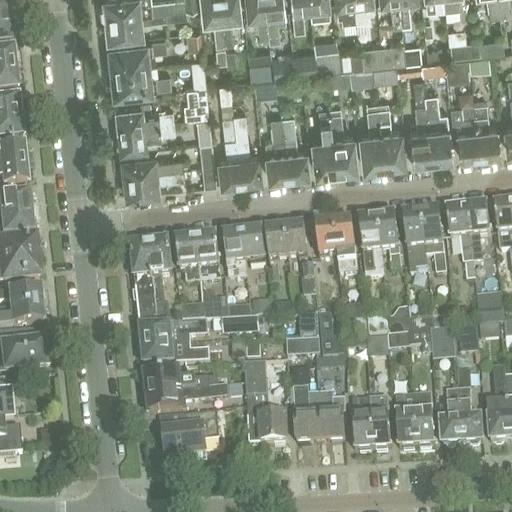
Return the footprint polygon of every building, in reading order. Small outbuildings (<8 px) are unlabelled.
[(198,10),(197,0),(184,0),(185,0),(151,4),(150,0),(105,0),(104,1),(104,4),(103,4),(103,11),(105,13),(106,20),(166,14),(186,12),(198,10)] [(202,0),(204,23),(214,22),(217,48),(225,47),(221,7),(223,7),(221,0),(202,0)] [(221,0),(223,7),(221,7),(225,47),(233,47),(231,20),(241,19),(239,0),(221,0)] [(246,0),(249,18),(256,17),(259,44),(269,42),(265,3),(267,3),(266,0),(246,0)] [(266,0),(267,3),(265,3),(269,42),(280,41),(278,24),(286,23),(285,14),(283,0),(266,0)] [(304,32),(303,22),(301,9),(311,8),(309,0),(290,0),(294,33),(304,32)] [(309,0),(311,8),(312,21),(330,19),(328,0),(309,0)] [(335,0),(338,18),(341,18),(342,24),(357,23),(354,0),(335,0)] [(354,0),(357,23),(367,22),(366,15),(374,14),(372,0),(354,0)] [(381,0),(381,2),(390,1),(394,28),(403,27),(399,0),(381,0)] [(399,0),(403,27),(410,26),(407,0),(399,0)] [(434,0),(425,0),(427,13),(435,12),(434,0)] [(443,0),(445,11),(463,9),(461,0),(443,0)] [(500,17),(497,0),(488,0),(491,18),(500,17)] [(507,0),(497,0),(500,17),(510,15),(507,0)] [(5,10),(0,10),(0,28),(11,27),(10,13),(5,10)] [(186,12),(166,14),(106,20),(107,27),(105,29),(106,35),(107,36),(108,39),(142,36),(141,25),(187,20),(186,12)] [(11,29),(11,27),(0,28),(0,45),(13,44),(12,41),(14,38),(14,31),(11,29)] [(201,33),(187,34),(188,51),(202,50),(201,33)] [(109,47),(112,71),(149,67),(148,55),(166,53),(165,41),(109,47)] [(479,42),(450,45),(452,60),(480,57),(479,42)] [(487,42),(480,43),(481,55),(494,53),(493,46),(487,42)] [(397,67),(407,66),(405,48),(404,48),(404,45),(382,47),(384,67),(397,66),(397,67)] [(407,66),(421,64),(420,46),(405,48),(407,66)] [(362,70),(364,70),(384,67),(382,47),(360,49),(362,70)] [(227,64),(226,52),(225,49),(216,51),(217,65),(227,64)] [(349,71),(350,71),(362,70),(360,49),(337,51),(340,72),(349,71)] [(449,49),(426,52),(428,63),(445,62),(450,61),(449,49)] [(235,51),(226,52),(227,64),(227,67),(236,66),(235,51)] [(318,75),(326,74),(340,72),(337,51),(315,54),(318,75)] [(0,74),(15,72),(15,66),(17,63),(17,57),(14,56),(14,52),(0,53),(0,74)] [(318,75),(315,54),(293,56),(295,77),(301,76),(311,75),(318,75)] [(272,70),(273,80),(278,79),(288,78),(295,77),(293,56),(271,59),(272,70)] [(489,58),(468,60),(469,71),(490,70),(489,58)] [(445,62),(446,74),(447,82),(469,79),(469,77),(467,60),(467,59),(450,61),(445,62)] [(422,76),(446,74),(445,62),(428,63),(421,64),(422,73),(422,76)] [(250,82),(254,82),(272,80),(270,63),(249,66),(250,82)] [(150,80),(149,67),(112,71),(114,95),(170,89),(169,78),(150,80)] [(375,83),(385,82),(384,69),(374,70),(375,83)] [(364,70),(362,70),(350,71),(352,87),(366,86),(364,70)] [(16,79),(15,72),(0,74),(0,94),(18,92),(18,90),(20,87),(19,81),(16,79)] [(311,75),(301,76),(303,93),(309,93),(312,88),(311,75)] [(295,77),(288,78),(290,95),(303,93),(301,76),(295,77)] [(255,91),(279,88),(278,79),(273,80),(272,80),(254,82),(255,91)] [(432,160),(426,106),(425,94),(423,81),(412,82),(418,131),(408,132),(412,165),(425,164),(425,161),(432,160)] [(220,104),(232,103),(230,85),(219,86),(220,104)] [(243,85),(232,86),(232,98),(244,97),(243,85)] [(185,122),(190,122),(209,119),(207,88),(193,90),(186,90),(188,105),(183,106),(185,122)] [(425,94),(426,106),(432,160),(438,159),(438,162),(452,161),(447,114),(437,115),(435,93),(425,94)] [(114,111),(115,121),(117,121),(118,129),(173,123),(172,112),(151,114),(149,103),(140,104),(140,96),(115,98),(116,110),(114,111)] [(328,98),(329,111),(336,171),(345,170),(345,173),(353,172),(353,170),(356,169),(352,137),(343,138),(340,109),(338,110),(337,97),(328,98)] [(0,122),(21,120),(20,113),(23,113),(22,102),(19,103),(19,100),(0,102),(0,122)] [(387,104),(377,105),(384,166),(393,165),(393,168),(402,166),(402,164),(404,163),(400,132),(391,133),(387,104)] [(486,104),(473,106),(479,155),(485,154),(485,157),(497,156),(497,153),(499,153),(496,128),(489,129),(486,104)] [(376,167),(384,166),(377,105),(366,107),(369,135),(360,136),(364,168),(366,168),(366,171),(376,170),(376,167)] [(479,155),(473,106),(461,107),(464,131),(456,132),(459,157),(462,157),(462,160),(473,158),(473,156),(479,155)] [(318,173),(319,176),(328,175),(328,172),(336,171),(329,111),(319,112),(322,140),(313,141),(316,174),(318,173)] [(233,114),(234,118),(241,182),(247,181),(249,183),(255,183),(258,180),(261,180),(258,156),(249,157),(243,112),(233,114)] [(226,186),(232,185),(234,183),(241,182),(234,118),(222,120),(226,159),(218,160),(221,184),(224,184),(226,186)] [(292,118),(282,119),(288,177),(294,176),(297,178),(303,177),(305,175),(308,174),(305,151),(296,152),(292,118)] [(212,142),(209,119),(190,122),(191,132),(197,131),(199,144),(212,142)] [(282,177),(288,177),(282,119),(270,121),(273,140),(264,144),(268,179),(272,178),(274,181),(280,180),(282,177)] [(0,142),(24,140),(23,137),(25,137),(24,126),(22,127),(21,120),(0,122),(0,142)] [(174,136),(173,123),(118,129),(118,137),(116,137),(117,147),(120,147),(120,150),(156,146),(161,137),(174,136)] [(199,145),(202,169),(214,168),(212,144),(199,145)] [(0,158),(0,170),(26,168),(26,161),(28,161),(27,151),(24,151),(24,148),(0,150),(1,159),(0,158)] [(182,160),(156,164),(155,155),(121,158),(121,161),(119,162),(120,170),(122,171),(123,178),(183,171),(182,160)] [(27,175),(26,168),(0,170),(0,190),(29,188),(28,185),(30,184),(29,175),(27,175)] [(214,168),(202,169),(204,188),(216,187),(214,168)] [(184,180),(183,171),(123,178),(124,184),(122,186),(122,193),(125,195),(125,198),(159,194),(158,183),(184,180)] [(0,219),(32,216),(31,207),(33,207),(32,197),(30,198),(29,196),(0,198),(0,219)] [(511,204),(505,205),(505,203),(496,204),(497,206),(494,207),(500,253),(510,252),(511,271),(511,204)] [(475,209),(467,210),(473,266),(483,265),(480,239),(490,237),(487,208),(485,208),(485,205),(475,206),(475,209)] [(473,266),(467,210),(458,211),(458,208),(448,209),(449,212),(447,212),(451,242),(460,241),(463,267),(466,267),(467,282),(475,282),(473,266)] [(435,213),(434,211),(421,212),(425,250),(427,259),(435,258),(437,277),(447,276),(440,213),(435,213)] [(427,259),(425,250),(421,212),(408,214),(408,216),(403,217),(410,277),(417,277),(416,271),(428,270),(427,259)] [(32,224),(32,216),(0,219),(0,230),(3,230),(4,239),(34,236),(34,234),(36,234),(35,224),(32,224)] [(391,216),(378,217),(382,254),(390,253),(392,274),(402,272),(396,218),(391,218),(391,216)] [(378,217),(364,219),(364,221),(360,222),(366,277),(370,277),(371,281),(385,279),(382,254),(378,217)] [(338,224),(334,224),(338,261),(355,259),(352,223),(347,223),(346,221),(338,222),(338,224)] [(338,261),(334,224),(330,225),(330,223),(321,224),(321,226),(316,226),(320,263),(338,261)] [(295,229),(295,226),(285,227),(289,263),(298,262),(299,263),(308,262),(304,228),(295,229)] [(285,227),(274,229),(274,231),(265,232),(270,267),(279,266),(279,264),(289,263),(285,227)] [(245,234),(241,235),(245,265),(250,265),(251,269),(266,267),(262,232),(255,233),(253,231),(247,232),(245,234)] [(245,265),(241,235),(239,235),(236,233),(229,234),(227,236),(224,237),(229,280),(247,278),(245,265)] [(219,269),(216,237),(214,238),(212,236),(205,237),(203,239),(197,240),(202,286),(221,284),(219,269)] [(185,273),(185,276),(187,287),(202,286),(197,240),(191,240),(188,238),(181,239),(179,242),(176,242),(180,273),(185,273)] [(155,244),(150,245),(158,324),(171,323),(169,306),(165,306),(163,278),(172,278),(168,243),(164,243),(164,241),(155,242),(155,244)] [(0,284),(2,285),(39,282),(35,243),(0,246),(0,284)] [(134,271),(133,272),(133,273),(134,273),(137,295),(134,295),(135,305),(138,305),(140,325),(139,325),(139,326),(158,324),(150,245),(146,245),(145,243),(136,244),(136,246),(134,246),(132,251),(132,253),(129,254),(131,270),(134,270),(134,271)] [(303,269),(305,284),(315,282),(313,267),(303,269)] [(279,272),(268,273),(269,287),(280,286),(279,272)] [(11,312),(42,310),(42,307),(43,304),(42,297),(40,295),(40,292),(9,294),(9,295),(0,295),(0,304),(10,303),(11,312)] [(269,303),(253,304),(254,318),(271,317),(269,303)] [(182,309),(183,322),(183,323),(205,321),(204,308),(204,307),(182,309)] [(223,320),(223,321),(230,321),(229,309),(229,307),(204,308),(205,321),(223,320)] [(230,321),(244,320),(251,320),(250,308),(229,309),(230,321)] [(42,310),(11,312),(11,320),(0,320),(0,328),(0,330),(13,329),(13,330),(44,327),(43,324),(45,321),(44,314),(42,313),(42,310)] [(459,312),(460,323),(474,321),(473,311),(459,312)] [(481,327),(503,325),(502,313),(480,314),(481,327)] [(330,360),(347,359),(345,340),(334,341),(332,316),(320,317),(322,360),(330,360)] [(318,317),(300,318),(301,341),(319,340),(318,317)] [(379,326),(371,327),(372,338),(375,338),(388,336),(391,336),(390,323),(389,318),(378,319),(379,326)] [(434,320),(435,332),(454,331),(453,318),(434,320)] [(244,320),(230,321),(223,321),(223,322),(223,334),(223,337),(244,336),(244,320)] [(413,334),(429,333),(433,332),(432,320),(412,321),(413,334)] [(412,321),(390,323),(391,336),(408,334),(409,334),(413,334),(412,321)] [(214,334),(223,334),(223,322),(214,322),(214,334)] [(366,323),(347,325),(349,339),(367,337),(366,323)] [(143,345),(143,349),(173,348),(190,347),(190,338),(208,337),(207,326),(141,331),(141,335),(139,335),(140,346),(143,345)] [(460,330),(461,355),(479,354),(478,329),(460,330)] [(433,332),(429,333),(430,347),(455,345),(454,331),(435,332),(433,332)] [(43,343),(36,343),(19,345),(18,333),(0,334),(0,357),(3,358),(5,375),(46,370),(46,368),(50,368),(48,355),(44,355),(43,343)] [(431,353),(430,347),(429,333),(413,334),(409,334),(410,346),(422,345),(423,353),(431,353)] [(408,334),(391,336),(388,336),(389,351),(409,350),(408,334)] [(389,359),(389,351),(388,336),(375,338),(376,359),(389,359)] [(366,340),(347,341),(348,356),(368,354),(366,340)] [(319,341),(287,342),(288,357),(320,356),(319,341)] [(260,361),(260,346),(260,343),(247,343),(247,361),(260,361)] [(190,347),(173,348),(143,349),(143,354),(141,354),(142,364),(144,364),(145,369),(210,364),(209,352),(191,353),(190,347)] [(333,363),(333,376),(348,375),(348,362),(333,363)] [(244,367),(247,400),(249,447),(262,446),(262,447),(288,445),(286,418),(269,419),(268,399),(267,399),(265,366),(244,367)] [(488,405),(491,444),(494,444),(497,445),(502,445),(504,443),(510,442),(506,386),(506,380),(506,378),(505,369),(494,370),(494,379),(495,391),(496,405),(488,405)] [(216,379),(217,380),(180,383),(179,375),(146,378),(146,381),(144,381),(145,391),(147,391),(148,398),(228,389),(227,377),(216,379)] [(230,399),(228,389),(148,398),(149,405),(146,405),(147,416),(150,416),(150,418),(183,415),(182,404),(210,401),(219,400),(230,399)] [(297,445),(322,444),(319,395),(309,395),(309,389),(294,390),(296,417),(297,445)] [(471,392),(458,393),(463,446),(469,445),(471,447),(478,447),(480,445),(483,444),(481,421),(473,421),(471,392)] [(455,446),(463,446),(458,393),(448,394),(449,409),(440,410),(441,424),(443,448),(446,447),(448,449),(454,449),(455,446)] [(334,395),(319,395),(322,444),(345,442),(344,416),(346,416),(345,401),(334,402),(334,395)] [(413,397),(413,399),(415,414),(417,449),(419,449),(420,451),(430,451),(430,448),(434,448),(431,397),(413,397)] [(417,449),(415,414),(413,399),(397,400),(399,450),(404,450),(404,452),(414,452),(413,449),(417,449)] [(372,419),(374,452),(376,452),(376,455),(387,454),(386,451),(391,451),(388,401),(379,401),(380,418),(372,419)] [(374,452),(372,419),(371,402),(353,404),(356,454),(360,453),(360,456),(371,455),(371,453),(374,452)] [(206,448),(205,443),(220,441),(217,414),(189,417),(191,430),(164,433),(167,460),(181,459),(183,467),(187,470),(203,468),(206,464),(206,456),(206,448)] [(3,421),(0,421),(0,440),(20,439),(19,429),(4,430),(3,421)] [(60,431),(40,433),(42,454),(62,452),(60,431)]
